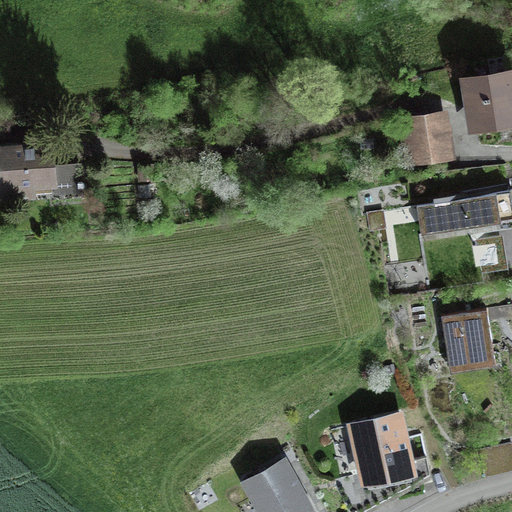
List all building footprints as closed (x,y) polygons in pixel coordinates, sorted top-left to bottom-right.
[(511,75),(470,81),(476,121),(511,115),(511,75)] [(440,119),(402,122),(407,156),(445,152),(440,119)] [(51,150),(3,158),(13,215),(61,207),(51,150)] [(433,199),(417,202),(422,232),(511,217),(511,186),(508,187),(508,183),(432,195),(433,199)] [(488,311),(433,315),(437,372),(492,368),(488,311)] [(398,413),(340,423),(352,491),(410,481),(398,413)] [(511,441),(480,447),(485,471),(511,465),(511,441)] [(319,511),(285,451),(233,481),(251,511),(319,511)]
